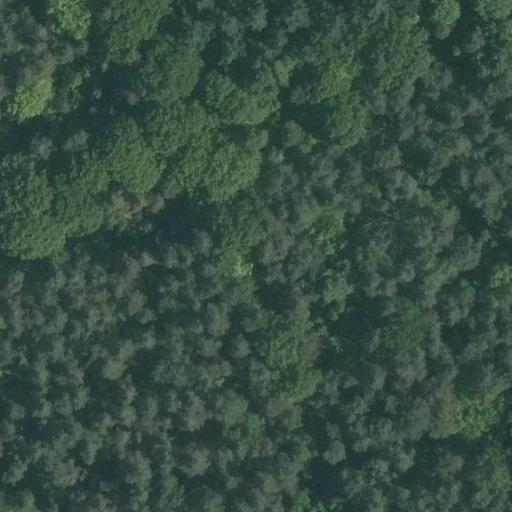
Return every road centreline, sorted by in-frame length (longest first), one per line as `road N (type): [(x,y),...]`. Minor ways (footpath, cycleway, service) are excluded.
road 1 (track): [(170,0),(345,511)]
road 2 (track): [(0,200),(397,0)]
